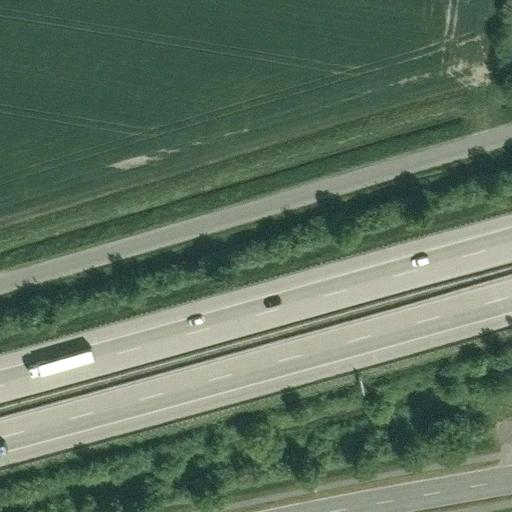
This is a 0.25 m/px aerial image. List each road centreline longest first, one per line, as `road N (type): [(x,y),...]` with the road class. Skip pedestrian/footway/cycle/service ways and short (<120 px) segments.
road 1 (unclassified): [(511,138),(0,292)]
road 2 (motorway): [(0,439),(511,294)]
road 3 (motorway): [(511,231),(0,373)]
road 4 (secondary): [(353,511),(511,482)]
